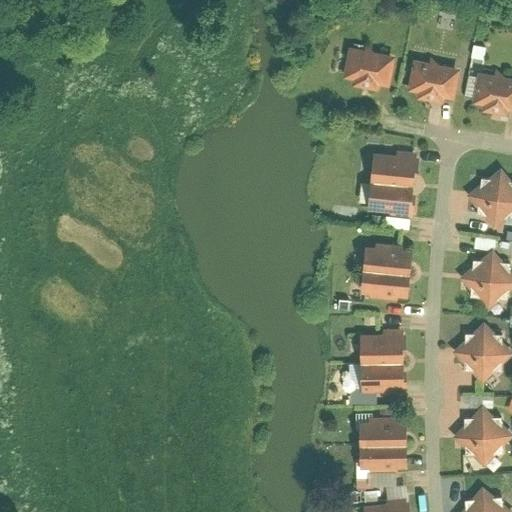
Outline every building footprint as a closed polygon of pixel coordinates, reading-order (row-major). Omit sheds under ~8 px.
[(342,76),(355,78),(353,89),(374,92),(376,82),(389,84),(395,53),(348,44),(342,76)] [(409,88),(422,91),(420,101),(441,105),(443,95),(456,97),(462,66),(415,57),(409,88)] [(476,100),(489,103),(487,113),(508,117),(510,107),(511,107),(511,74),(482,69),(476,100)] [(414,152),(371,148),(369,178),(411,182),(414,152)] [(511,179),(502,168),(472,193),(496,222),(511,209),(511,179)] [(411,182),(369,178),(367,204),(410,208),(412,182),(411,182)] [(410,249),(363,245),(361,268),(406,272),(408,272),(410,249)] [(511,273),(491,251),(462,277),(486,304),(511,280),(511,273)] [(406,272),(361,268),(359,292),(404,296),(406,272)] [(511,350),(484,321),(455,349),(484,378),(511,350)] [(402,332),(362,333),(362,361),(403,360),(402,332)] [(403,360),(362,361),(363,390),(404,389),(403,360)] [(483,405),(455,434),(484,461),(511,432),(483,405)] [(403,415),(359,418),(360,443),(405,440),(403,415)] [(405,440),(360,443),(361,467),(406,464),(405,440)] [(483,486),(458,511),(509,511),(511,511),(483,486)] [(406,511),(405,502),(365,507),(365,511),(406,511)]
